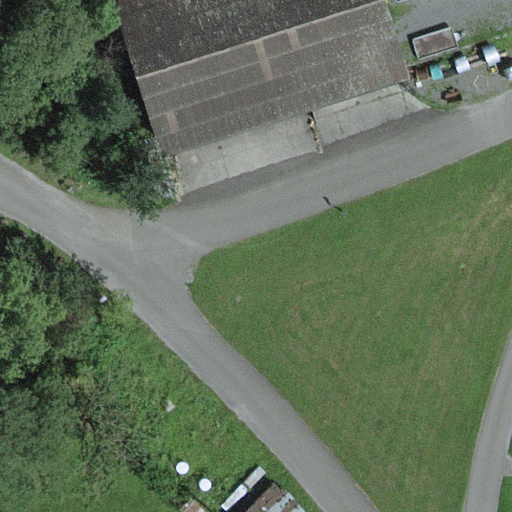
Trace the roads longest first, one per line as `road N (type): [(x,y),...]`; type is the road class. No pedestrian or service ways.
road 1 (unclassified): [(119,256),(511,121)]
road 2 (unclassified): [(360,511),(119,256)]
road 3 (unclassified): [(119,256),(0,186)]
road 4 (unclassified): [(477,511),(511,382)]
